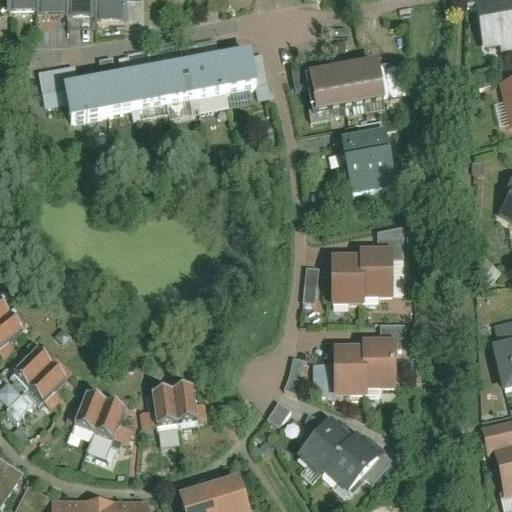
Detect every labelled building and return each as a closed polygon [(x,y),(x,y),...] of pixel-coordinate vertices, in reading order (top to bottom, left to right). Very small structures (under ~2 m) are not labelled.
[(10,0),(11,14),(36,13),(36,19),(67,17),(67,23),(93,22),(93,26),(127,24),(125,0),(10,0)] [(511,0),(462,0),(464,8),(475,6),(483,51),(511,45),(511,0)] [(75,67),(38,74),(44,111),(67,107),(70,121),(257,88),(251,53),(78,83),(75,67)] [(384,63),(361,68),(368,107),(392,102),(384,63)] [(361,68),(338,72),(345,111),(368,107),(361,68)] [(338,72),(315,76),(322,115),(345,111),(338,72)] [(511,82),(498,85),(508,129),(511,128),(511,82)] [(387,132),(341,142),(348,172),(394,162),(387,132)] [(394,162),(348,172),(354,202),(400,192),(394,162)] [(509,199),(499,216),(511,223),(511,179),(503,195),(509,199)] [(333,260),(333,309),(369,309),(369,301),(399,300),(399,232),(376,232),(376,249),(363,249),(363,260),(333,260)] [(7,317),(0,323),(0,348),(20,332),(7,317)] [(499,346),(492,348),(502,394),(511,392),(511,323),(494,328),(499,346)] [(336,351),(338,402),(370,401),(369,393),(399,392),(397,345),(406,345),(405,326),(380,327),(381,338),(366,339),(366,350),(336,351)] [(50,368),(35,353),(13,375),(28,390),(50,368)] [(302,392),(306,359),(293,357),(289,390),(302,392)] [(65,383),(50,368),(28,390),(43,405),(65,383)] [(193,391),(173,394),(179,429),(199,426),(193,391)] [(173,394),(154,397),(160,432),(179,429),(173,394)] [(110,405),(90,399),(80,428),(100,435),(110,405)] [(285,427),(293,408),(279,403),(271,422),(285,427)] [(130,412),(110,405),(100,435),(121,442),(130,412)] [(511,420),(480,428),(485,453),(493,451),(503,499),(511,496),(511,420)] [(336,427),(299,461),(322,485),(329,479),(352,503),(388,469),(363,443),(357,449),(336,427)] [(0,463),(0,511),(8,511),(27,480),(0,463)] [(207,490),(213,511),(243,511),(236,482),(207,490)] [(178,498),(182,511),(213,511),(207,490),(178,498)]
